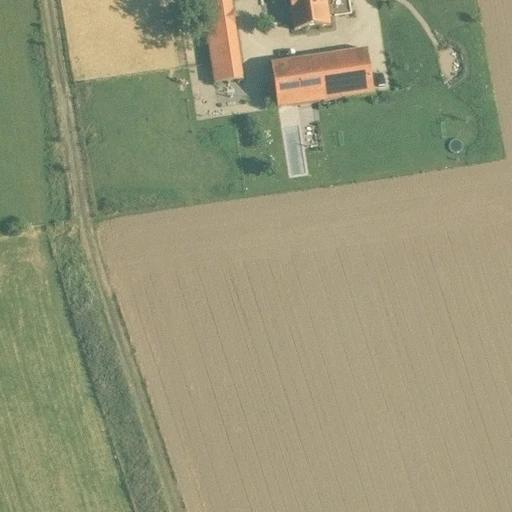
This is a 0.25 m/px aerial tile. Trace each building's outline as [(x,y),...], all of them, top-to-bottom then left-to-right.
[(229,0),(189,0),(191,8),(230,2),(229,0)] [(289,0),(294,32),(330,27),(326,0),(289,0)] [(230,2),(191,8),(193,20),(205,18),(215,86),(243,82),(230,2)] [(367,52),(271,67),(278,110),(374,96),(367,52)] [(384,73),(371,75),(375,96),(388,94),(384,73)]
